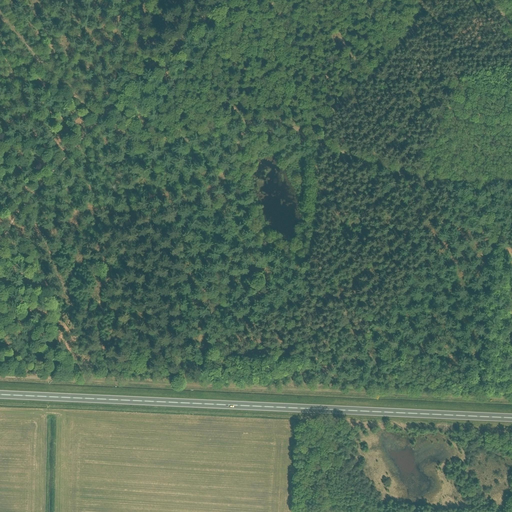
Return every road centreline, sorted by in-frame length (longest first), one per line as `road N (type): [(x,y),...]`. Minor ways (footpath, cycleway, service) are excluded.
road 1 (trunk): [(511,418),(0,394)]
road 2 (track): [(511,397),(0,374)]
road 3 (track): [(108,119),(160,142),(220,124),(264,122),(412,175),(511,181)]
road 4 (track): [(100,114),(0,244)]
road 5 (track): [(0,15),(100,114)]
road 6 (track): [(129,83),(225,0)]
